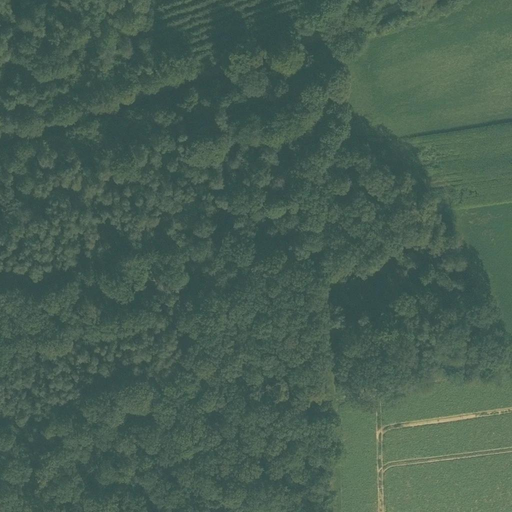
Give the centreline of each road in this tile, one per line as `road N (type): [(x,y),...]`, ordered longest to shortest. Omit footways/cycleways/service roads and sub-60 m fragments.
road 1 (unclassified): [(0,138),(413,0)]
road 2 (track): [(324,0),(336,379)]
road 3 (track): [(336,379),(0,491)]
road 4 (track): [(336,379),(339,511)]
